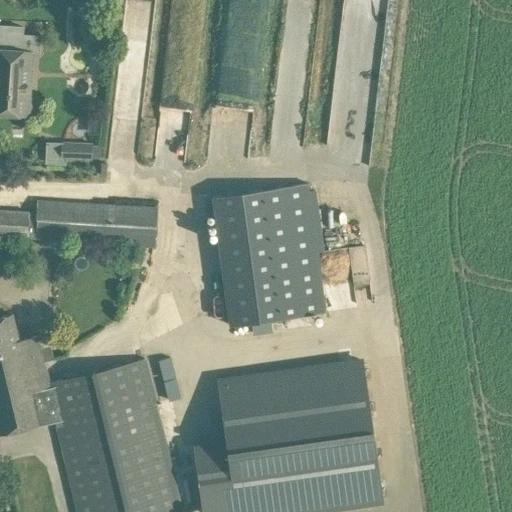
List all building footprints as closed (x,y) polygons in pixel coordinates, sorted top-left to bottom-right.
[(32,51),(15,50),(0,49),(0,113),(23,115),(24,98),(29,99),(32,51)] [(62,141),(62,157),(90,158),(90,142),(62,141)] [(325,312),(310,201),(324,199),(322,182),(308,183),(212,196),(230,325),(325,312)] [(0,236),(41,239),(128,246),(156,247),(158,208),(37,200),(36,218),(29,217),(29,212),(0,210),(0,236)] [(46,350),(36,353),(32,337),(19,341),(12,314),(0,316),(0,434),(56,422),(78,511),(180,511),(154,405),(156,403),(146,358),(91,372),(50,382),(45,361),(48,360),(46,350)] [(201,511),(323,511),(383,504),(363,356),(217,376),(225,439),(192,444),(201,511)] [(162,360),(172,399),(182,396),(172,357),(162,360)]
